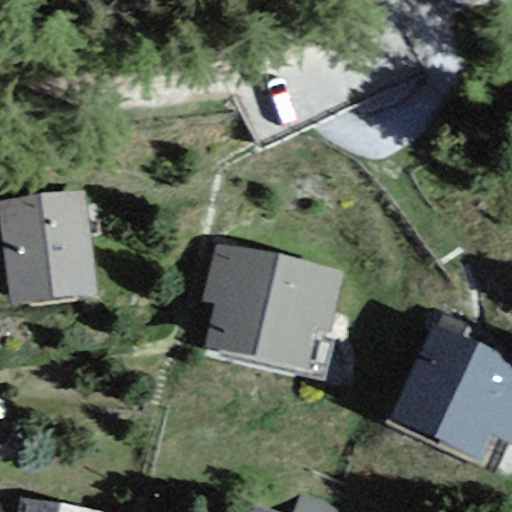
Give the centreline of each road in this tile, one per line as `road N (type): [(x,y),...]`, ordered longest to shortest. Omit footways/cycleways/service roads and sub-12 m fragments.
road 1 (residential): [(382,0),(276,67),(163,100)]
road 2 (track): [(163,100),(58,110),(0,85)]
